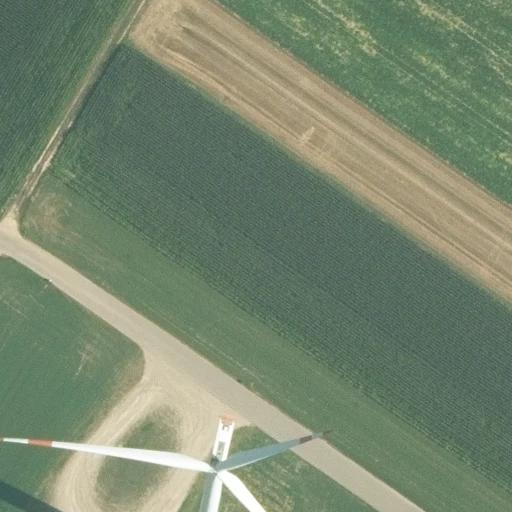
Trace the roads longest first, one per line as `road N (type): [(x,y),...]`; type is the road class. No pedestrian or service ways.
road 1 (unclassified): [(0,244),(387,511)]
road 2 (track): [(0,239),(142,0)]
